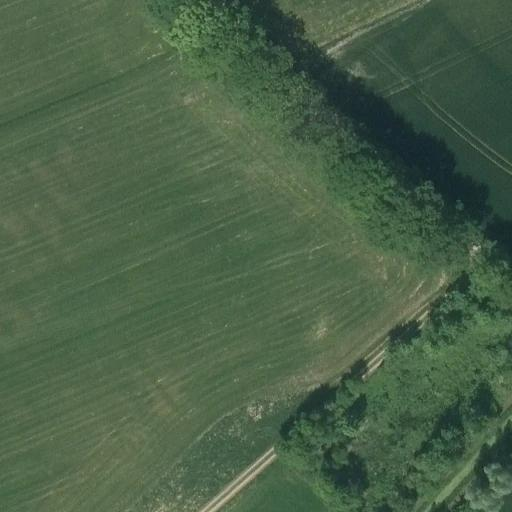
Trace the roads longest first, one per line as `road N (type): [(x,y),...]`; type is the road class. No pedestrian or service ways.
road 1 (track): [(203,511),(489,254)]
road 2 (track): [(485,251),(266,66),(213,0)]
